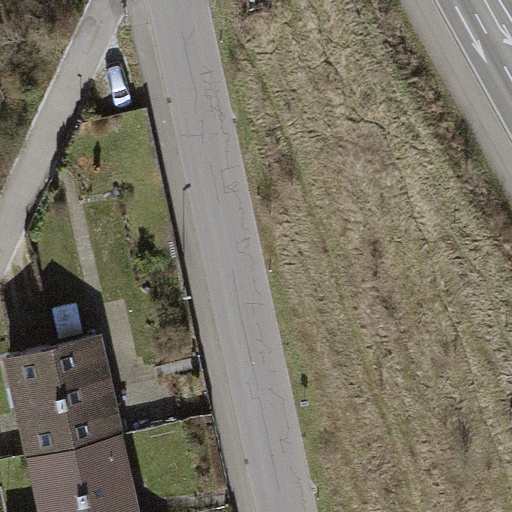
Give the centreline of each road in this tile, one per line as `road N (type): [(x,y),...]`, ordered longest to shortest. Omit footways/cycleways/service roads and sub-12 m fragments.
road 1 (unclassified): [(283,511),(178,0)]
road 2 (residential): [(0,254),(120,0)]
